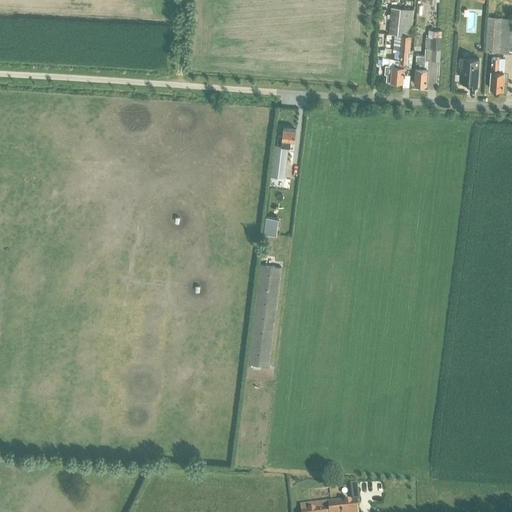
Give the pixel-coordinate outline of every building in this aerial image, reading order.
[(428,13),(426,4),(418,5),(419,15),(428,13)] [(385,65),(385,73),(387,74),(386,81),(403,82),(404,74),(405,74),(405,73),(404,72),(404,66),(407,67),(407,61),(412,61),(413,50),(410,50),(414,9),(391,7),(389,33),(395,34),(392,52),(394,52),(394,51),(395,51),(395,58),(389,57),(389,65),(385,65)] [(511,18),(488,16),(485,51),(511,53),(511,18)] [(417,55),(415,84),(427,84),(428,60),(440,61),(442,30),(428,29),(428,36),(426,36),(425,55),(417,55)] [(462,57),(462,66),(461,82),(462,82),(462,84),(465,84),(465,83),(468,83),(468,87),(477,87),(479,58),(462,57)] [(492,57),(490,88),(503,89),(504,80),(506,80),(506,73),(504,73),(505,58),(492,57)] [(275,143),(271,176),(285,178),(289,145),(294,146),(294,141),(295,141),(296,128),(284,127),(283,135),(278,135),(277,144),(275,143)] [(266,216),(264,232),(277,234),(279,217),(266,216)] [(261,264),(248,363),(269,366),(282,267),(261,264)] [(328,503),(300,506),(301,511),(358,511),(357,502),(360,502),(358,484),(350,485),(353,502),(345,503),(344,500),(328,502),(328,503)]
